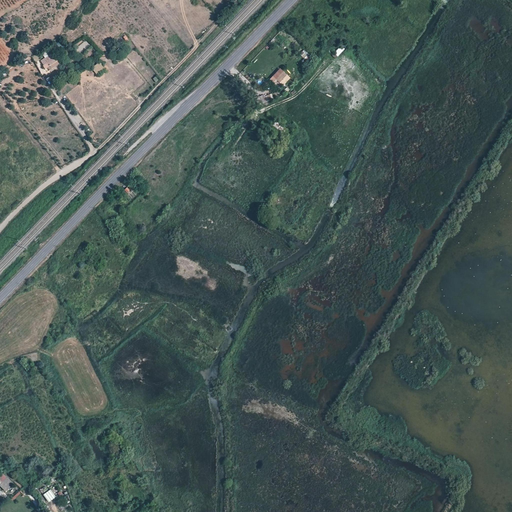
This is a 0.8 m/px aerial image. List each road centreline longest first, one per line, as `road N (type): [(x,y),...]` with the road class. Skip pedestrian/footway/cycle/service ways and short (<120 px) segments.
road 1 (tertiary): [(0,297),(292,0)]
road 2 (unclassified): [(0,229),(46,183),(96,151)]
